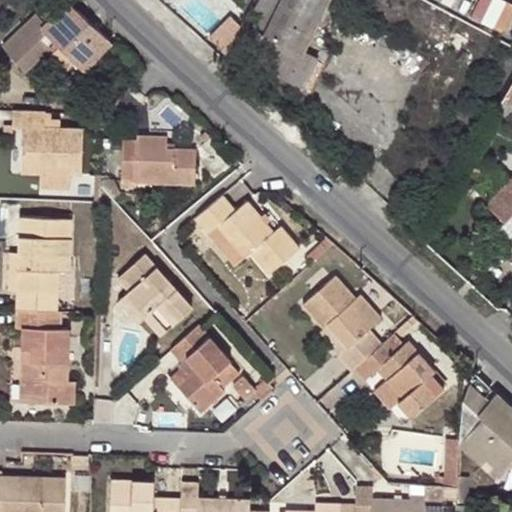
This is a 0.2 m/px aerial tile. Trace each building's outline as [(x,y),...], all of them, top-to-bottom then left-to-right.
[(327,0),(267,0),(253,27),(259,30),(250,48),(255,51),(251,59),(300,87),(314,60),(300,53),(327,0)] [(511,0),(481,0),(474,15),(508,31),(511,23),(511,0)] [(113,41),(69,1),(47,23),(38,14),(6,48),(12,58),(29,73),(52,50),(68,66),(75,60),(85,70),(113,41)] [(511,77),(502,97),(511,102),(511,77)] [(45,110),(12,108),(12,125),(23,126),(23,171),(40,172),(78,174),(80,174),(81,126),(59,125),(43,124),(45,110)] [(59,125),(60,111),(45,110),(43,124),(59,125)] [(135,180),(192,183),(194,148),(166,146),(166,134),(136,133),(135,140),(122,139),(121,177),(135,178),(135,180)] [(78,174),(40,172),(40,184),(78,186),(78,174)] [(511,243),(511,173),(485,203),(501,218),(489,232),(507,248),(511,243)] [(219,196),(192,218),(205,233),(214,226),(241,257),(248,252),(267,273),(297,247),(278,225),(271,231),(243,202),(233,210),(219,196)] [(19,286),(18,306),(56,308),(58,266),(69,266),(71,214),(21,212),(19,248),(30,249),(29,263),(19,263),(19,286)] [(214,226),(205,233),(231,265),(241,257),(214,226)] [(6,284),(19,286),(19,263),(29,263),(30,249),(19,248),(6,248),(6,284)] [(127,294),(145,315),(160,333),(190,307),(144,255),(119,277),(130,291),(127,294)] [(334,355),(349,371),(353,367),(380,343),(368,329),(378,319),(355,294),(350,297),(331,276),(298,306),(318,329),(322,326),(342,347),(334,355)] [(138,321),(145,315),(127,294),(121,300),(138,321)] [(60,325),(61,308),(56,308),(18,306),(17,323),(23,325),(23,345),(32,345),(32,354),(67,355),(68,325),(60,325)] [(230,360),(198,324),(169,349),(180,361),(186,357),(189,361),(197,369),(174,387),(198,412),(223,390),(220,386),(211,376),(227,362),(230,360)] [(322,326),(318,329),(313,334),(334,355),(342,347),(322,326)] [(392,351),(382,341),(380,343),(353,367),(364,378),(376,367),(385,378),(403,396),(398,400),(411,414),(435,393),(422,380),(434,368),(406,340),(392,351)] [(23,345),(23,354),(32,354),(32,345),(23,345)] [(66,379),(67,355),(32,354),(32,357),(23,357),(22,378),(45,379),(44,400),(74,401),(75,379),(66,379)] [(197,369),(189,361),(168,379),(174,387),(197,369)] [(236,373),(227,362),(211,376),(220,386),(228,380),(236,373)] [(252,392),(259,400),(273,389),(268,383),(274,377),(270,373),(253,388),(254,390),(252,392)] [(469,389),(482,401),(492,390),(474,374),(469,389)] [(241,375),(230,384),(243,399),(252,392),(254,390),(253,388),(241,375)] [(45,379),(22,378),(22,399),(44,400),(45,379)] [(388,407),(398,400),(403,396),(385,378),(372,389),(388,407)] [(479,414),(487,405),(482,401),(469,389),(465,398),(465,402),(479,414)] [(511,403),(499,391),(487,405),(479,414),(465,402),(467,427),(464,442),(500,474),(509,463),(511,464),(511,403)] [(445,453),(461,454),(461,449),(462,438),(445,437),(445,453)] [(460,489),(460,473),(461,454),(445,453),(443,487),(460,489)] [(0,511),(67,511),(69,476),(36,475),(36,481),(23,480),(23,474),(0,473),(0,511)] [(178,511),(179,495),(162,495),(162,511),(151,510),(152,494),(152,479),(111,478),(109,511),(178,511)] [(197,482),(180,481),(179,495),(178,511),(269,511),(270,509),(251,508),(251,497),(197,495),(197,482)] [(371,488),(354,487),(354,502),(353,511),(427,511),(427,498),(409,496),(408,499),(371,498),(371,488)] [(162,511),(162,495),(152,494),(151,510),(162,511)] [(353,511),(354,502),(311,501),(311,509),(339,510),(338,511),(353,511)]
